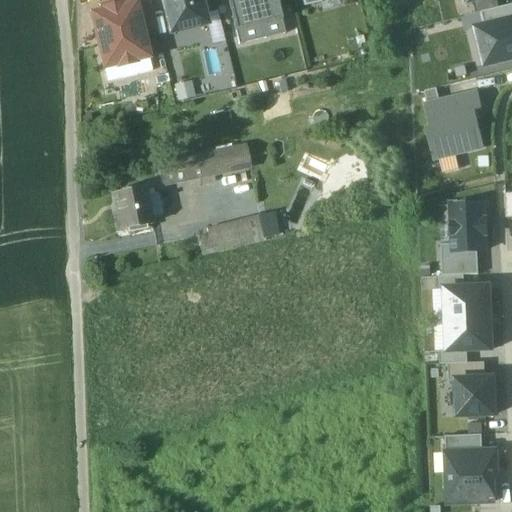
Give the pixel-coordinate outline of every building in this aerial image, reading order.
[(161,0),(170,34),(206,25),(203,13),(199,0),(161,0)] [(215,0),(199,0),(203,13),(218,10),(216,0),(215,0)] [(227,0),(236,33),(263,26),(283,21),(279,6),(277,0),(227,0)] [(497,0),(484,0),(473,3),(476,15),(482,13),(499,9),(497,0)] [(135,4),(143,36),(157,33),(149,1),(135,4)] [(89,16),(103,72),(149,60),(143,36),(135,4),(89,16)] [(485,28),(511,21),(511,6),(499,9),(482,13),(485,28)] [(511,58),(511,21),(485,28),(488,42),(480,44),(484,65),(511,58)] [(263,26),(236,33),(239,46),(266,39),(263,26)] [(435,161),(484,149),(475,111),(482,110),(479,95),(441,104),(438,91),(425,94),(428,107),(426,108),(431,130),(428,131),(435,161)] [(247,148),(158,166),(163,187),(251,168),(247,148)] [(446,172),(461,167),(457,157),(443,161),(446,172)] [(145,189),(115,195),(119,212),(115,213),(119,232),(138,229),(137,223),(152,220),(145,189)] [(486,207),(453,208),(454,247),(454,254),(478,253),(488,252),(486,207)] [(262,216),(206,229),(208,236),(198,239),(202,256),(268,240),(262,216)] [(442,248),(443,278),(465,277),(479,277),(478,253),(454,254),(454,247),(442,248)] [(443,278),(438,279),(438,291),(447,291),(447,289),(466,288),(465,277),(443,278)] [(491,320),(490,287),(466,288),(447,289),(447,291),(448,322),(491,320)] [(493,352),(491,320),(448,322),(450,354),(468,353),(493,352)] [(440,355),(441,366),(468,365),(468,353),(450,354),(440,355)] [(486,381),(485,364),(449,366),(450,382),(458,382),(486,381)] [(486,381),(458,382),(459,418),(495,416),(494,381),(486,381)] [(446,438),(447,455),(483,453),(482,436),(446,438)] [(447,455),(449,505),(494,503),(493,477),(497,477),(496,453),(483,453),(447,455)]
